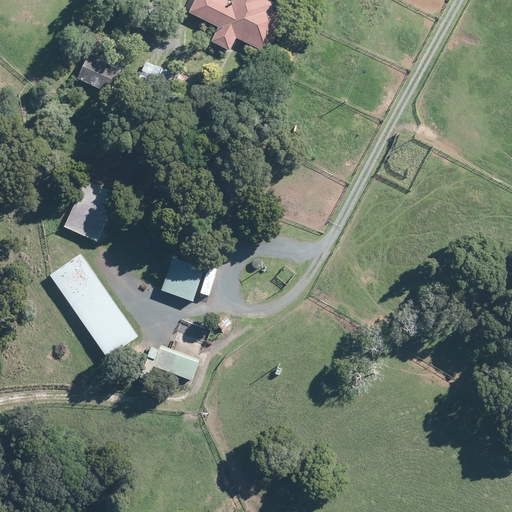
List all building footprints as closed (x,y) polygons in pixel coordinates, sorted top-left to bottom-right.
[(237,39),(271,55),(289,12),(266,1),(266,0),(235,0),(233,5),(220,0),(198,0),(191,16),(219,29),(212,44),(231,52),(237,39)] [(123,69),(93,55),(81,81),(110,95),(123,69)] [(172,73),(148,63),(143,75),(166,85),(172,73)] [(119,196),(88,182),(75,210),(73,209),(65,228),(98,243),(119,196)] [(310,250),(302,245),(285,271),(294,276),(310,250)] [(139,338),(82,255),(51,277),(108,359),(139,338)] [(206,267),(175,256),(163,291),(193,302),(206,267)] [(265,293),(253,287),(246,301),(259,307),(265,293)] [(233,325),(226,317),(217,324),(224,333),(233,325)] [(192,381),(200,359),(161,345),(159,350),(152,347),(148,358),(141,378),(149,381),(154,368),(192,381)]
